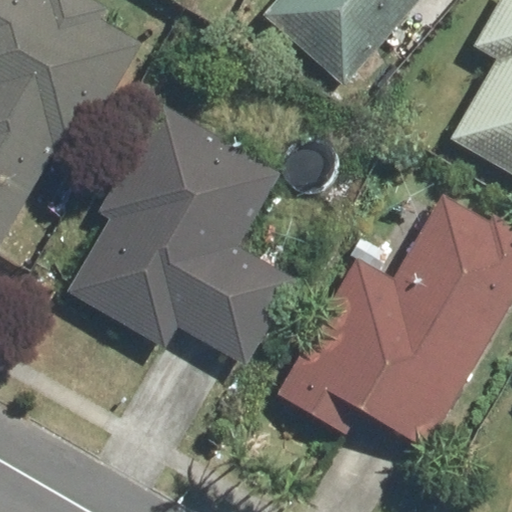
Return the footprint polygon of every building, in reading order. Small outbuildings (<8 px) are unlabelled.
[(140,47),(114,33),(115,31),(107,26),(112,16),(77,0),(0,0),(0,245),(51,151),(73,164),(140,47)] [(282,0),(265,20),(343,87),(417,0),(282,0)] [(511,0),(504,0),(479,46),(504,60),(460,133),(511,164),(511,0)] [(294,276),(237,247),(274,172),(165,117),(77,295),(185,349),(192,337),(248,365),(294,276)] [(390,285),(350,263),(282,383),(358,426),(364,415),(429,452),(511,305),(511,226),(444,189),(390,285)]
